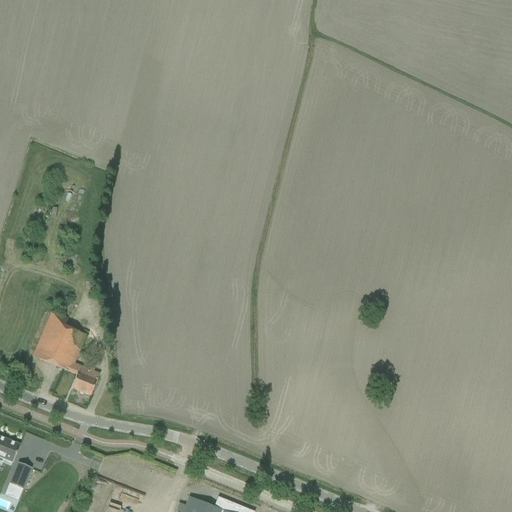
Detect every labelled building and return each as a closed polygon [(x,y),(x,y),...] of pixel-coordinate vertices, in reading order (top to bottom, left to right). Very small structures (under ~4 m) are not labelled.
[(61,306),(68,309),(70,304),(63,300),(61,306)] [(51,312),(36,348),(33,358),(70,373),(74,364),(75,364),(86,337),(63,328),(67,319),(51,312)] [(74,364),(70,373),(78,376),(72,389),(90,397),(99,375),(93,372),(98,362),(87,357),(82,367),(75,364),(74,364)] [(0,437),(0,455),(4,457),(3,459),(13,464),(20,446),(0,437)] [(18,464),(9,485),(22,490),(31,469),(18,464)] [(250,511),(218,499),(214,509),(189,498),(186,506),(178,503),(175,511),(177,511),(250,511)]
